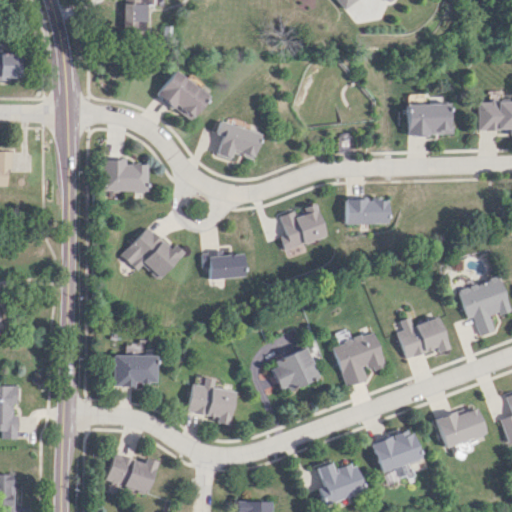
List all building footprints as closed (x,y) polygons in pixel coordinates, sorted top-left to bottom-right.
[(150,0),(121,0),(121,22),(143,22),(144,4),(150,5),(150,0)] [(334,0),(341,9),(352,0),(385,0),(386,0),(385,0),(334,0)] [(0,52),(0,78),(19,79),(18,52),(0,52)] [(153,94),(186,120),(205,95),(172,69),(153,94)] [(475,101),(476,130),(507,129),(508,135),(511,134),(511,100),(497,101),(497,90),(487,90),(487,101),(475,101)] [(405,135),(452,134),(451,124),(447,124),(447,102),(405,103),(405,135)] [(247,159),(256,133),(215,120),(210,134),(217,136),(211,154),(225,159),(227,152),(247,159)] [(0,185),(5,186),(5,166),(10,166),(10,150),(0,150),(0,185)] [(100,159),(100,191),(143,191),(143,163),(122,163),(122,159),(100,159)] [(345,223),(388,223),(387,200),(376,200),(376,198),(344,198),(345,223)] [(279,235),(284,250),(325,236),(313,201),(277,213),(283,234),(279,235)] [(177,254),(145,225),(118,255),(134,270),(139,264),(155,279),(177,254)] [(243,276),(241,251),(200,253),(200,268),(206,268),(207,278),(243,276)] [(507,309),(495,275),(453,290),(464,319),(469,317),(475,335),(491,329),(486,316),(507,309)] [(403,360),(445,346),(435,316),(409,325),(406,316),(396,320),(399,329),(393,331),(403,360)] [(342,386),(364,379),(361,369),(381,363),(371,331),(329,344),(342,386)] [(317,376),(304,347),(267,364),(280,393),(317,376)] [(110,385),(132,386),(132,382),(152,382),(153,355),(110,354),(110,385)] [(227,424),(232,390),(211,387),(212,378),(202,377),(201,384),(189,383),(185,412),(215,416),(214,422),(227,424)] [(14,385),(0,384),(0,437),(15,438),(16,413),(13,413),(14,385)] [(431,418),(442,448),(482,433),(473,408),(453,415),(451,411),(431,418)] [(155,461),(144,457),(142,461),(112,452),(103,480),(145,493),(155,461)] [(313,467),(320,486),(315,487),(320,504),(361,491),(352,462),(331,469),(329,462),(313,467)] [(0,511),(10,511),(11,473),(0,473),(0,511)] [(267,511),(268,501),(234,500),(233,511),(267,511)]
